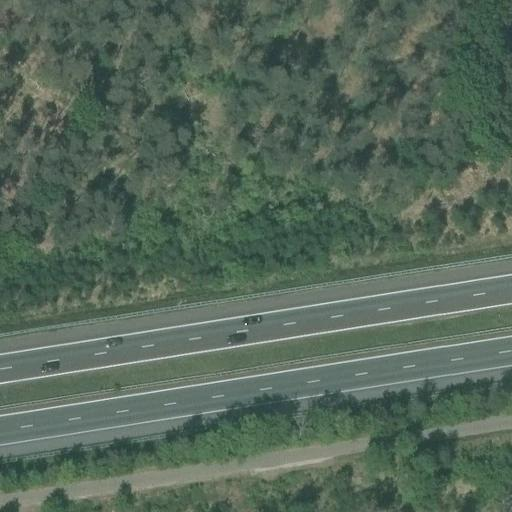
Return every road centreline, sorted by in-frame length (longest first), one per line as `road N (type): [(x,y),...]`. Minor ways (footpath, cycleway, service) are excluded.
road 1 (unclassified): [(0,502),(511,422)]
road 2 (motorway): [(511,290),(0,370)]
road 3 (motorway): [(0,431),(511,351)]
